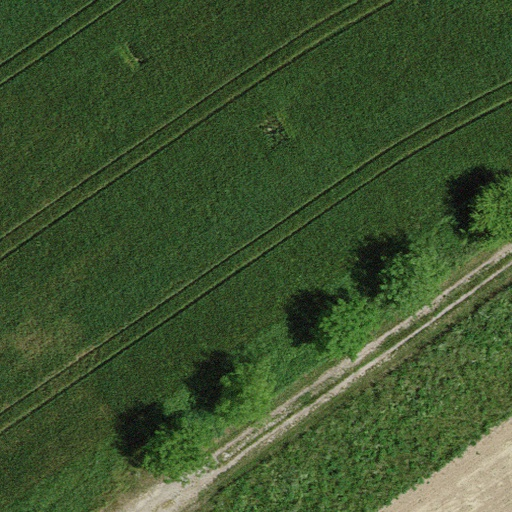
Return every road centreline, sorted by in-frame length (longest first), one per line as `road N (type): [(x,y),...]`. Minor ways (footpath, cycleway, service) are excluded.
road 1 (track): [(158,511),(511,256)]
road 2 (track): [(0,376),(164,511)]
